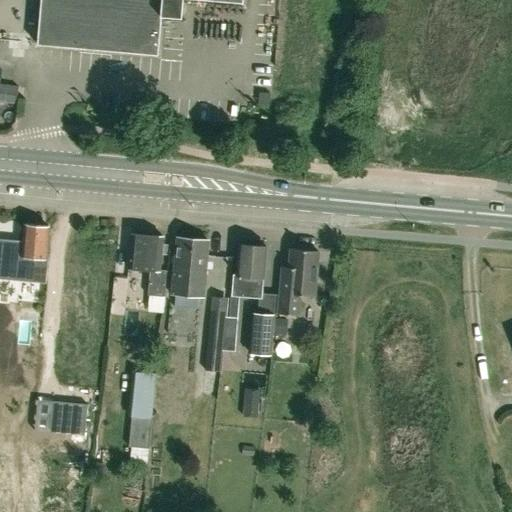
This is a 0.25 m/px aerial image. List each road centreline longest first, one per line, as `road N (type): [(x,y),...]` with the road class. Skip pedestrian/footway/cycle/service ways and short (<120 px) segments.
road 1 (tertiary): [(38,181),(263,201),(293,196)]
road 2 (tertiary): [(293,196),(219,175),(42,156)]
road 3 (tertiary): [(511,217),(293,196)]
